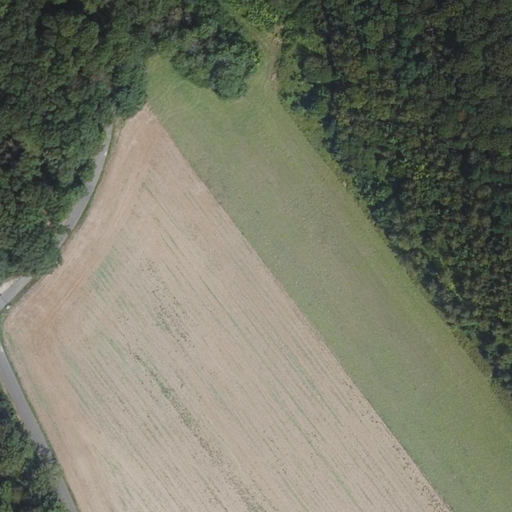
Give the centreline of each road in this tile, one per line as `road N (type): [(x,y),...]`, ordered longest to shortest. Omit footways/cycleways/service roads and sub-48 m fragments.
road 1 (tertiary): [(119,0),(133,78),(94,178),(60,240),(0,304)]
road 2 (tertiary): [(71,511),(0,366)]
